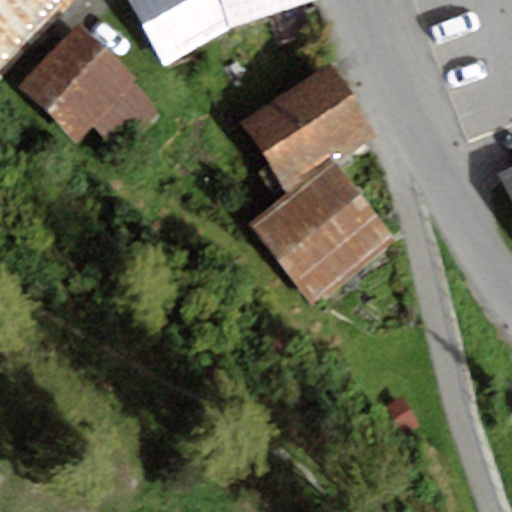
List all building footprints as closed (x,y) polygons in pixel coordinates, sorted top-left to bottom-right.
[(0,0),(0,79),(83,2),(80,0),(0,0)] [(145,0),(126,10),(167,77),(231,45),(217,0),(145,0)] [(328,0),(217,0),(231,45),(333,16),(328,0)] [(79,40),(20,95),(79,152),(94,138),(115,158),(157,121),(134,100),(138,97),(79,40)] [(330,80),(242,133),(284,202),(316,182),(329,175),(372,149),(330,80)] [(321,189),(250,234),(311,315),(393,258),(334,181),(329,175),(316,182),(321,189)] [(511,187),(503,192),(511,208),(511,187)] [(511,419),(503,437),(511,440),(511,419)]
